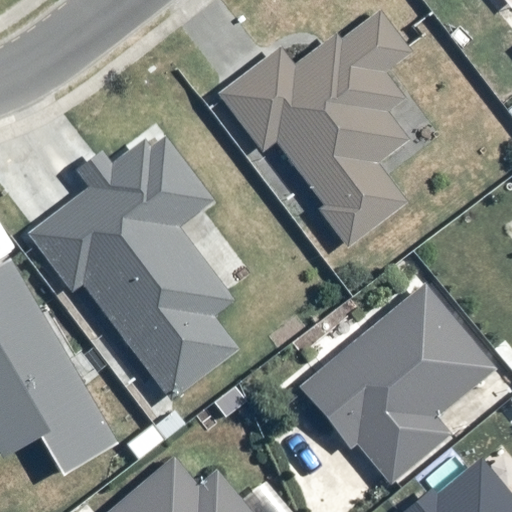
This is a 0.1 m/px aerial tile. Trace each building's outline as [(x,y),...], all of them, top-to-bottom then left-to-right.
[(269,46),(208,90),(249,149),(263,139),(336,237),(391,195),(367,164),(398,138),(378,110),(397,97),(378,72),(402,53),(369,8),(286,70),(269,46)] [(511,98),(503,106),(511,116),(511,98)] [(157,134),(16,229),(60,288),(71,281),(159,396),(227,347),(202,315),(224,298),(168,224),(205,197),(157,134)] [(107,443),(0,263),(0,429),(14,422),(40,469),(107,443)] [(425,288),(301,392),(351,452),(357,448),(393,491),(455,442),(439,424),(497,375),(425,288)] [(174,459),(110,511),(249,511),(216,473),(198,490),(174,459)] [(422,511),(511,511),(511,496),(484,461),(422,511)]
